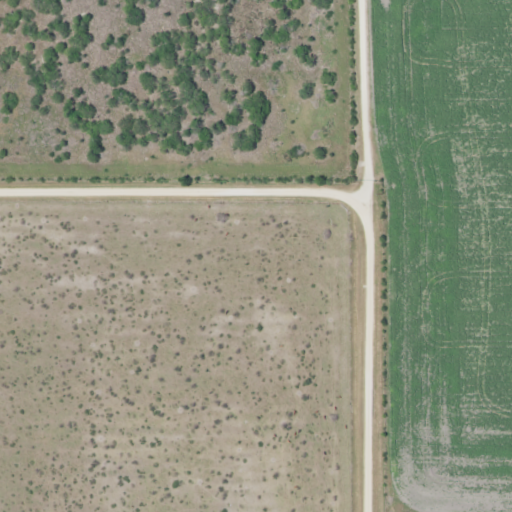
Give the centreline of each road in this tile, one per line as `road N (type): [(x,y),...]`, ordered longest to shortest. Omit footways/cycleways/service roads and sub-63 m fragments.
road 1 (residential): [(360,196),(0,195)]
road 2 (residential): [(363,511),(360,196)]
